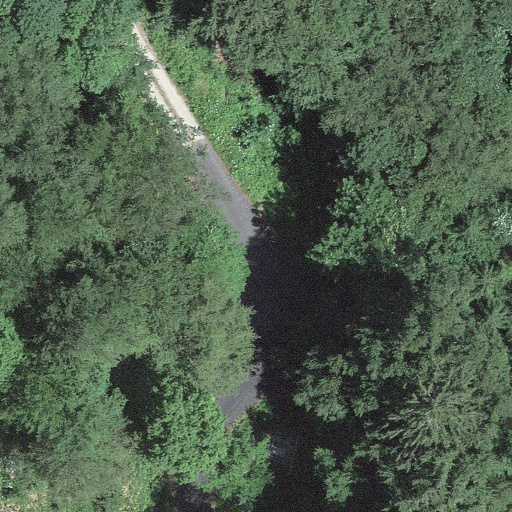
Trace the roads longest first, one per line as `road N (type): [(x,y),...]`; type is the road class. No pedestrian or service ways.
road 1 (track): [(113,0),(233,215),(292,363),(229,402),(201,511)]
road 2 (track): [(349,511),(347,400),(292,363)]
